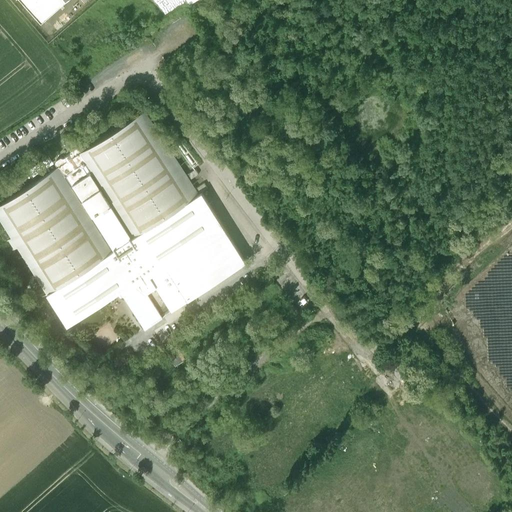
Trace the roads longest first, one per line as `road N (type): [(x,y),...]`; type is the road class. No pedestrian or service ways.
road 1 (tertiary): [(0,325),(136,464),(195,511)]
road 2 (track): [(419,302),(511,222)]
